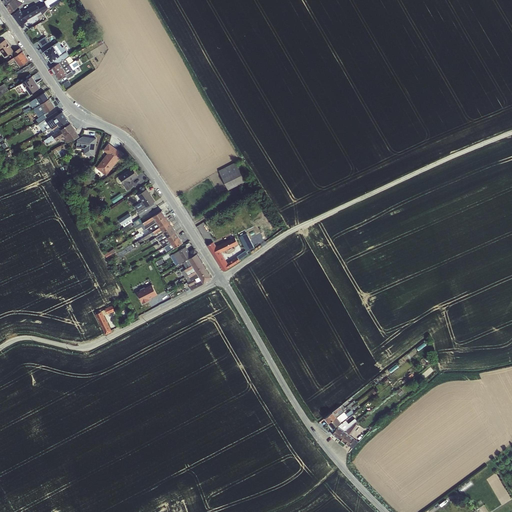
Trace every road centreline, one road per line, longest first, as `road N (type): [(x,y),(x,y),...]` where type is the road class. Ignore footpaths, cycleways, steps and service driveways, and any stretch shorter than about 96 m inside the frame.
road 1 (tertiary): [(221,278),(137,147),(65,102),(0,6)]
road 2 (unclassified): [(511,133),(292,231),(221,278)]
road 3 (tertiary): [(385,511),(309,427),(221,278)]
road 4 (unclassified): [(221,278),(88,346),(17,337),(0,348)]
